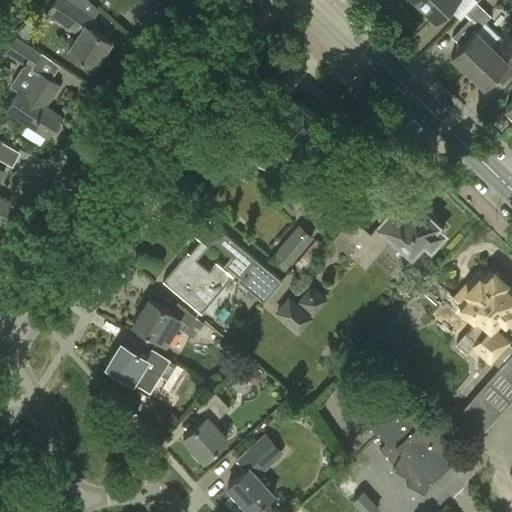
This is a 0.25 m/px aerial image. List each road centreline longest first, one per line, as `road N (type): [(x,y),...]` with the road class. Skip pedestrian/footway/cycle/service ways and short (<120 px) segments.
road 1 (residential): [(24,323),(51,308),(76,272),(232,25),(238,0)]
road 2 (residential): [(211,0),(91,169),(34,282),(24,323)]
road 3 (secondary): [(511,190),(316,0)]
road 4 (residential): [(178,511),(164,496),(144,494),(62,502)]
